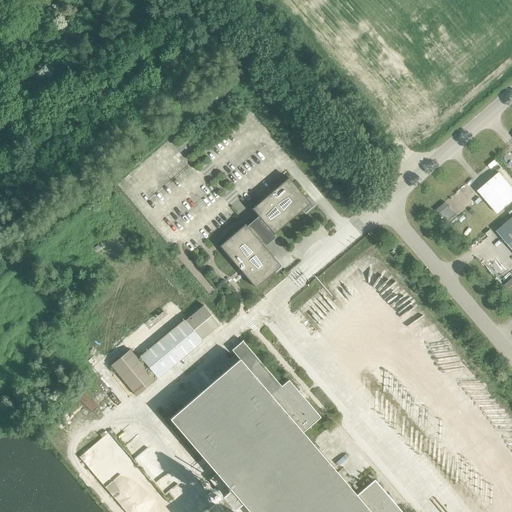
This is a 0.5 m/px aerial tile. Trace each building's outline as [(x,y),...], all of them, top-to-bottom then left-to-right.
[(477,191),(497,214),(511,200),(511,187),(499,172),(477,191)] [(300,208),(308,202),(302,195),(303,195),(288,178),(251,209),(259,218),(248,228),(244,224),(219,246),(255,288),(280,266),(260,242),(267,236),(267,238),(271,235),(269,234),(271,232),(273,234),(302,210),(300,208)] [(482,197),(448,226),(467,248),(501,219),(482,197)] [(511,217),(496,231),(511,249),(511,217)] [(202,342),(201,341),(184,321),(184,320),(139,357),(157,379),(202,342)] [(239,359),(169,419),(216,474),(209,480),(223,496),(207,510),(206,509),(202,511),(232,511),(235,510),(236,511),(400,511),(374,481),(373,481),(369,477),(352,491),(302,433),(320,418),(288,380),(281,387),(242,341),(231,350),(239,359)] [(129,350),(110,366),(136,396),(155,381),(129,350)]
